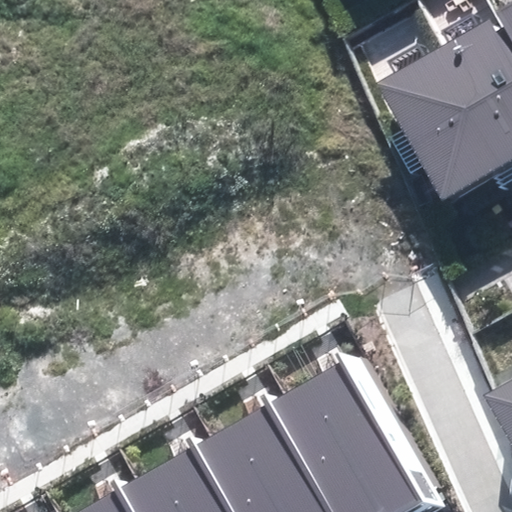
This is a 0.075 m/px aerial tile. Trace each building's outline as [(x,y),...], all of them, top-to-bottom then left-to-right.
[(511,0),(497,0),(495,34),(448,31),(371,75),(444,200),(511,160),(511,0)] [(365,358),(293,398),(357,511),(420,511),(445,498),(365,358)] [(511,377),(482,395),(511,446),(511,377)] [(219,440),(260,511),(357,511),(293,398),(219,440)] [(260,511),(219,440),(144,482),(160,511),(260,511)] [(90,511),(160,511),(144,482),(90,511)]
